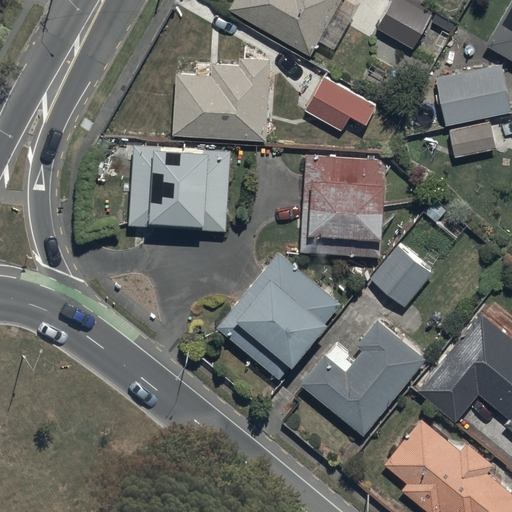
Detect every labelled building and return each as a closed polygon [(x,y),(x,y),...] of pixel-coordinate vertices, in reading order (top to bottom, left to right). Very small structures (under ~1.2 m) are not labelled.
[(232,0),(228,8),(281,39),(279,43),(292,51),(295,46),(310,55),(341,0),(232,0)] [(406,0),(392,0),(377,28),(412,48),(431,14),(406,0)] [(511,0),(509,0),(484,44),(511,59),(511,0)] [(176,74),(172,135),(266,140),(270,58),(240,56),(239,66),(213,65),(212,76),(176,74)] [(437,76),(446,124),(511,112),(502,63),(437,76)] [(377,107),(324,77),(305,109),(342,130),(351,115),(367,124),(377,107)] [(450,129),(455,156),(495,149),(490,122),(450,129)] [(133,143),(128,225),(226,231),(231,149),(133,143)] [(387,159),(306,154),(300,250),(381,255),(387,159)] [(433,273),(397,244),(369,277),(404,307),(433,273)] [(341,302),(278,251),(217,326),(279,376),(291,363),(293,365),(327,323),(325,321),(341,302)] [(511,338),(481,312),(416,388),(455,421),(478,394),(507,419),(504,423),(511,429),(511,338)] [(332,341),(299,383),(364,435),(425,359),(376,320),(358,344),(362,347),(351,361),(346,356),(348,354),(332,341)] [(421,419),(383,464),(407,484),(403,489),(428,511),(438,511),(441,510),(443,511),(511,511),(511,493),(486,472),(492,466),(465,443),(458,451),(421,419)]
